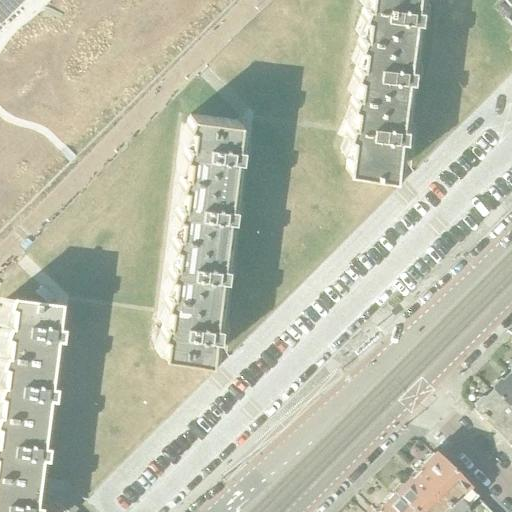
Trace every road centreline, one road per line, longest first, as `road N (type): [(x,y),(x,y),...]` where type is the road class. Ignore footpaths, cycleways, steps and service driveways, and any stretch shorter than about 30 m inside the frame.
road 1 (residential): [(511,237),(221,511)]
road 2 (residential): [(0,261),(264,0)]
road 3 (residential): [(295,511),(417,392)]
road 4 (residential): [(417,392),(511,490)]
road 5 (residential): [(417,392),(511,297)]
